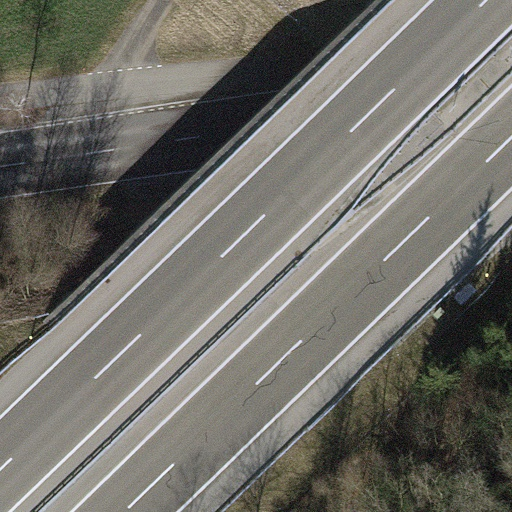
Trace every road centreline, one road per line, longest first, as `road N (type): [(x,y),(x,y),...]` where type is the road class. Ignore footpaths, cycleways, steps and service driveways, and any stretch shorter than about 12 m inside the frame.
road 1 (motorway): [(489,0),(0,470)]
road 2 (motorway): [(128,511),(511,140)]
road 3 (primary): [(511,77),(0,163)]
road 4 (track): [(125,147),(128,82),(162,0)]
